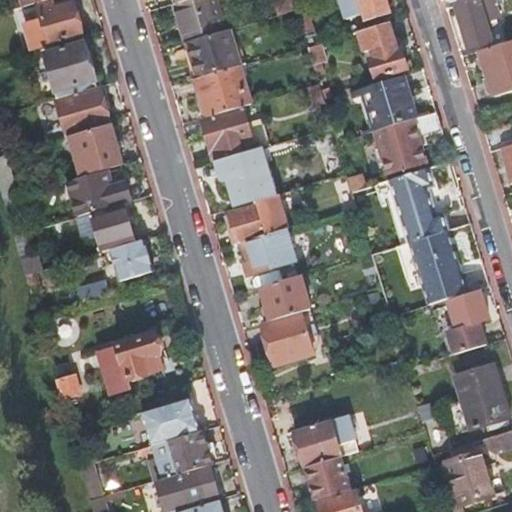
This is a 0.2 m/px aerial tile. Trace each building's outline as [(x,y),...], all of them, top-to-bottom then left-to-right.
[(49,0),(50,2),(54,0),(18,0),(21,10),(36,5),(41,4),(40,2),(46,0),(49,0)] [(185,44),(224,33),(214,0),(195,0),(173,7),(184,44),(185,44)] [(295,12),(291,0),(266,0),(269,8),(276,6),(278,17),(295,12)] [(307,0),(291,0),(295,12),(301,30),(311,27),(304,1),(307,0)] [(353,0),(358,0),(366,21),(389,14),(384,0),(348,0),(349,1),(353,0)] [(493,0),(478,0),(456,7),(469,51),(491,45),(488,33),(493,32),(491,21),(499,19),(493,0)] [(52,11),(49,2),(41,4),(36,5),(48,46),(81,37),(72,5),(52,11)] [(397,53),(388,25),(358,34),(364,54),(371,52),(373,60),(370,61),(375,81),(407,71),(401,52),(397,53)] [(232,43),(229,31),(224,33),(185,44),(187,49),(195,81),(239,68),(232,43)] [(237,42),(232,43),(239,68),(244,66),(237,42)] [(511,89),(511,42),(480,53),(494,95),(511,89)] [(57,100),(97,89),(83,45),(44,55),(57,100)] [(325,63),(320,46),(307,50),(309,58),(312,67),(320,64),(325,63)] [(195,81),(187,49),(181,51),(190,83),(195,81)] [(312,67),(309,58),(291,63),(296,81),(315,76),(312,67)] [(312,67),(315,76),(315,77),(323,75),(320,64),(312,67)] [(241,109),(250,106),(239,68),(195,81),(206,119),(241,109)] [(416,120),(403,78),(361,91),(363,98),(364,103),(360,104),(369,134),(374,133),(416,120)] [(55,101),(67,139),(72,138),(109,127),(97,89),(57,100),(55,101)] [(328,90),(320,92),(323,102),(330,100),(328,90)] [(363,98),(361,91),(349,94),(351,101),(363,98)] [(254,152),(241,109),(206,119),(201,121),(213,164),(254,152)] [(441,132),(435,114),(416,120),(374,133),(387,175),(426,164),(421,147),(418,139),(424,137),(441,132)] [(122,166),(110,127),(109,127),(72,138),(83,177),(122,166)] [(424,137),(418,139),(421,147),(426,145),(424,137)] [(511,147),(503,151),(511,182),(511,147)] [(263,149),(254,152),(213,164),(219,184),(226,182),(234,210),(253,204),(277,197),(278,197),(263,149)] [(433,189),(427,171),(373,187),(378,202),(385,200),(399,248),(408,245),(446,233),(441,216),(434,218),(426,191),(433,189)] [(84,181),(84,178),(64,184),(74,217),(97,211),(130,201),(125,185),(115,187),(111,174),(84,181)] [(278,202),(277,197),(253,204),(255,210),(229,218),(233,231),(227,233),(232,247),(237,246),(243,244),(267,237),(287,231),(281,214),(285,210),(283,203),(278,202)] [(2,202),(4,209),(18,205),(15,198),(2,202)] [(122,206),(91,215),(102,253),(109,252),(134,244),(122,206)] [(362,231),(356,210),(342,214),(348,235),(362,231)] [(233,231),(229,218),(224,219),(227,233),(233,231)] [(297,264),(287,231),(267,237),(243,244),(248,260),(243,261),(246,271),(247,276),(249,286),(251,292),(260,289),(296,278),(293,265),(297,264)] [(447,233),(446,233),(408,245),(427,307),(431,306),(449,300),(466,295),(462,280),(447,233)] [(153,273),(144,241),(134,244),(109,252),(118,283),(153,273)] [(20,263),(24,277),(34,274),(40,272),(36,258),(20,263)] [(24,277),(31,301),(41,298),(34,274),(24,277)] [(300,277),(296,278),(260,289),(270,323),(301,314),(310,311),(300,277)] [(78,290),(83,307),(109,299),(105,283),(78,290)] [(389,319),(380,290),(367,294),(377,327),(391,323),(389,319)] [(455,356),(486,346),(479,323),(488,320),(480,294),(448,304),(457,330),(448,332),(455,356)] [(301,314),(270,323),(263,325),(273,358),(276,367),(313,357),(311,347),(301,314)] [(117,346),(117,347),(98,353),(110,396),(130,390),(127,381),(162,371),(158,356),(160,356),(154,335),(117,346)] [(51,370),(54,382),(61,381),(75,376),(71,364),(51,370)] [(471,431),(509,419),(492,366),(455,378),(471,431)] [(75,376),(61,381),(66,400),(80,396),(75,376)] [(190,399),(147,412),(154,432),(167,429),(171,441),(203,432),(209,430),(206,416),(196,418),(190,399)] [(341,458),(342,458),(338,446),(355,441),(348,417),(297,432),(295,433),(305,469),(341,458)] [(209,467),(212,466),(209,455),(207,446),(203,432),(171,441),(168,442),(178,476),(197,470),(209,467)] [(495,454),(511,449),(511,434),(491,442),(495,454)] [(137,445),(138,451),(157,445),(156,440),(137,445)] [(450,478),(439,481),(448,511),(461,511),(460,507),(492,497),(479,454),(446,465),(450,478)] [(341,458),(305,469),(315,503),(351,492),(341,458)] [(180,511),(219,501),(213,482),(209,467),(197,470),(178,476),(157,482),(165,511),(180,511)] [(318,506),(319,511),(361,511),(355,494),(318,506)] [(89,502),(92,511),(105,511),(102,499),(89,502)] [(222,511),(220,503),(216,504),(197,509),(191,511),(188,511),(186,511),(222,511)]
